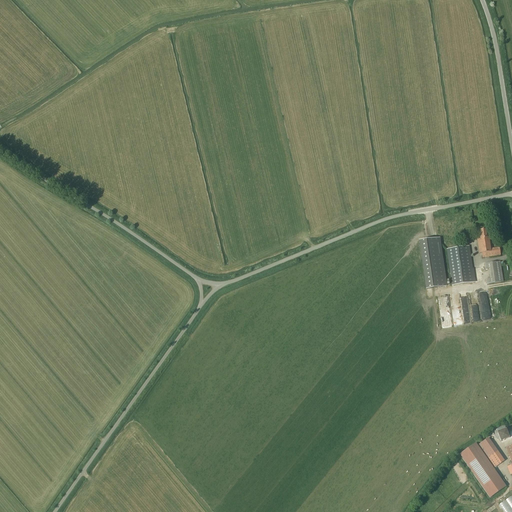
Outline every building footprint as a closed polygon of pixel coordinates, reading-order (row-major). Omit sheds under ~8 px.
[(500,247),(490,248),(489,237),(487,237),(486,229),(480,230),(481,238),(477,239),(479,253),(482,253),(483,258),(501,255),(500,247)] [(419,241),(427,289),(446,286),(439,239),(429,240),(419,241)] [(469,246),(446,249),(451,285),(476,282),(474,268),(472,268),(469,246)] [(489,269),(490,278),(486,278),(487,283),(503,282),(501,261),(484,263),(485,269),(489,269)] [(498,433),(501,443),(510,439),(506,430),(498,433)] [(476,443),(460,454),(490,498),(506,487),(476,443)] [(497,451),(487,458),(494,468),(504,461),(497,451)]
